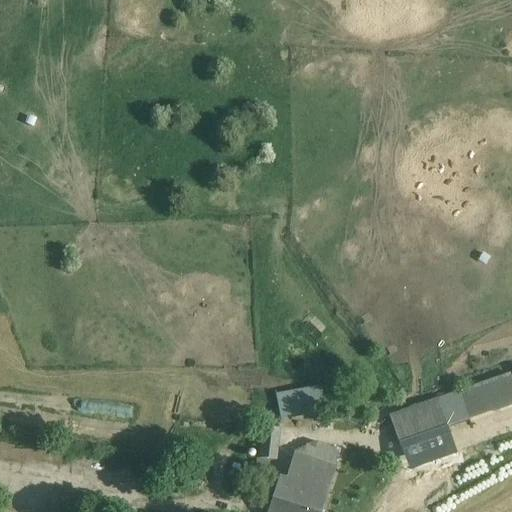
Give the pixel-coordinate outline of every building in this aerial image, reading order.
[(511,380),(510,375),(457,393),(467,420),(511,403),(511,380)] [(279,420),(323,417),(321,388),(277,391),(279,420)] [(438,400),(388,418),(398,445),(448,427),(438,400)] [(280,432),(264,429),(258,461),(275,464),(280,432)] [(321,511),(335,469),(295,457),(284,489),(279,487),(270,511),(321,511)]
